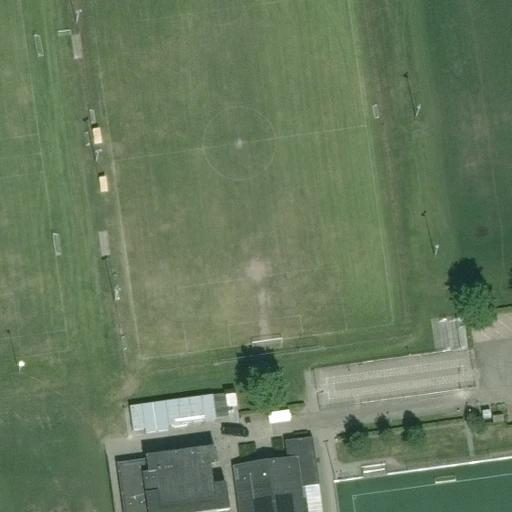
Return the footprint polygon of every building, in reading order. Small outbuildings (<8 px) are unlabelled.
[(129,408),(133,433),(145,431),(145,435),(169,432),(168,427),(216,420),(212,397),(129,408)] [(286,441),(288,460),(234,467),(239,511),(307,511),(304,487),(320,485),(313,437),(286,441)] [(149,477),(151,494),(213,486),(210,466),(217,465),(215,448),(146,458),(147,460),(149,477)] [(117,464),(120,481),(149,477),(147,460),(117,464)] [(151,494),(149,477),(120,481),(122,498),(151,494)] [(153,511),(228,511),(225,484),(213,486),(151,494),(154,511),(153,511)] [(124,511),(148,511),(154,511),(151,494),(122,498),(124,511)]
